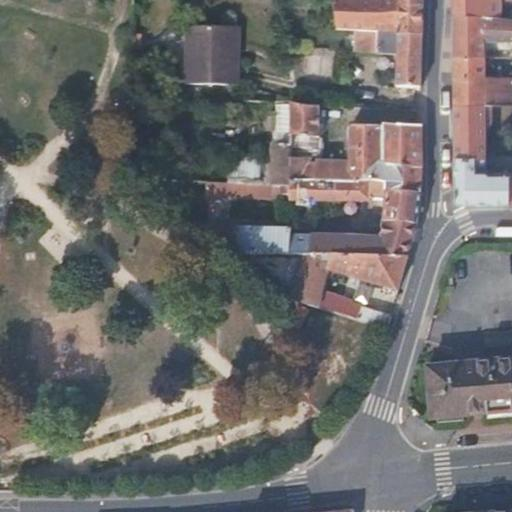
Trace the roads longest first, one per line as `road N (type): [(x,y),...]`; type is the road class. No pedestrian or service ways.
road 1 (residential): [(433,0),(439,104),(431,247)]
road 2 (residential): [(431,247),(382,409),(380,479)]
road 3 (secondary): [(299,495),(160,511)]
road 4 (secondary): [(380,479),(511,462)]
